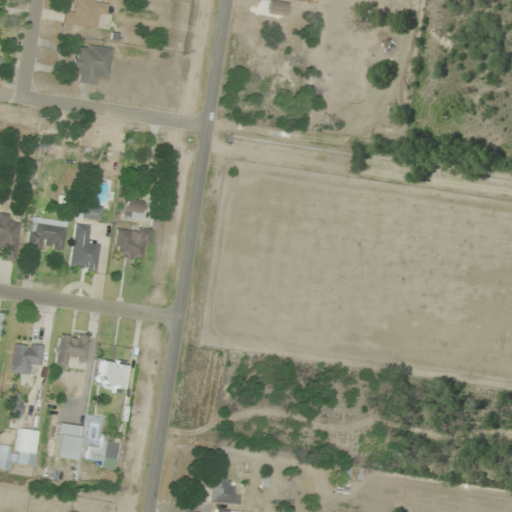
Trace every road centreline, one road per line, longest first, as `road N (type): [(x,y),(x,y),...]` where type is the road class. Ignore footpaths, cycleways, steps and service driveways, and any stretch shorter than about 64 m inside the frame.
road 1 (tertiary): [(147,511),(226,0)]
road 2 (residential): [(205,125),(22,95)]
road 3 (residential): [(178,317),(0,288)]
